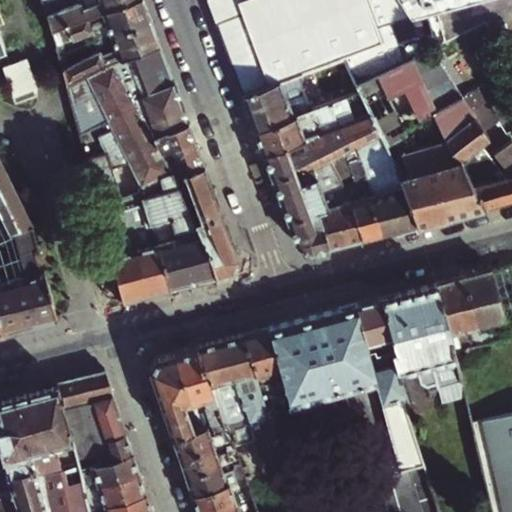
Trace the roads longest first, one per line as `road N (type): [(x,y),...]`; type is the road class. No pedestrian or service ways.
road 1 (residential): [(281,290),(175,0)]
road 2 (residential): [(0,121),(31,137),(48,160),(101,337)]
road 3 (residential): [(511,231),(281,290)]
road 4 (residential): [(114,334),(174,511)]
road 5 (residential): [(281,290),(114,334)]
